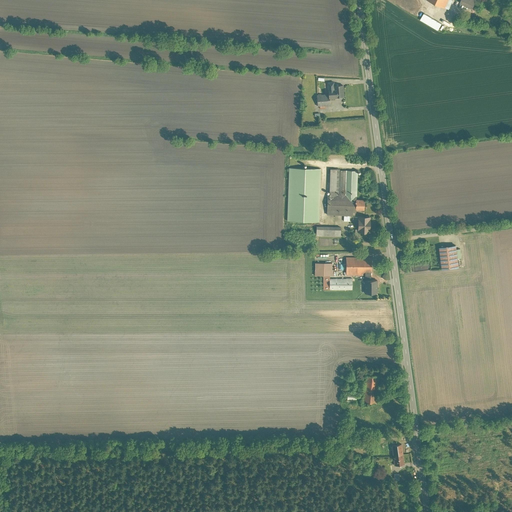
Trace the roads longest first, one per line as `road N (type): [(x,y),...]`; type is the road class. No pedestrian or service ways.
road 1 (secondary): [(427,511),(391,240)]
road 2 (secondary): [(391,240),(358,0)]
road 3 (unclassified): [(391,240),(511,224)]
